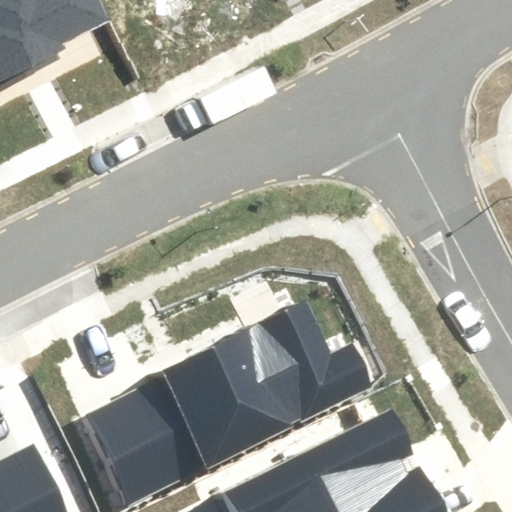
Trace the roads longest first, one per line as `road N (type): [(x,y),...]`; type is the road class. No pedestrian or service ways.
road 1 (residential): [(0,263),(378,88)]
road 2 (residential): [(378,88),(511,350)]
road 3 (residential): [(378,88),(511,7)]
